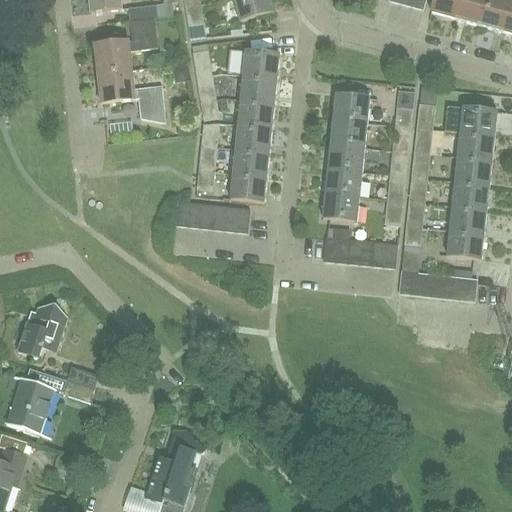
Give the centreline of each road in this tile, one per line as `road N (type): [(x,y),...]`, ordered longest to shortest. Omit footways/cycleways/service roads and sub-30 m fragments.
road 1 (residential): [(111,511),(160,360),(55,254),(0,267)]
road 2 (residential): [(283,255),(302,52),(322,21)]
road 3 (residential): [(511,79),(322,21)]
road 4 (residential): [(78,170),(61,0)]
